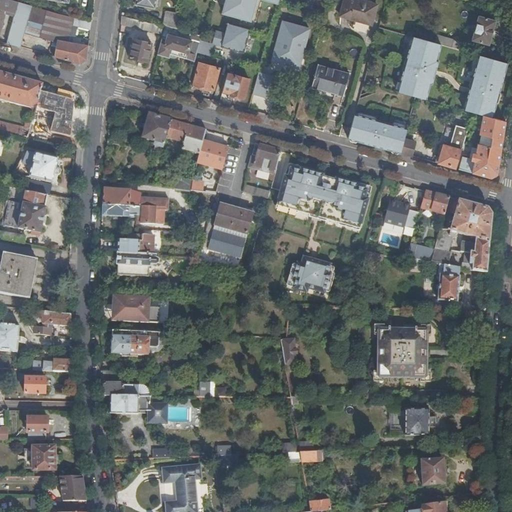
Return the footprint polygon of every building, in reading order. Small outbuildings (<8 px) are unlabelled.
[(7,44),(21,47),(25,31),(33,6),(12,0),(0,0),(0,30),(3,21),(6,22),(9,13),(15,16),(7,44)] [(257,0),(266,0),(278,3),(279,0),(278,0),(225,0),(224,5),(226,5),(224,13),(251,21),(257,0)] [(310,0),(308,8),(324,12),(327,1),(321,0),(310,0)] [(377,6),(356,0),(344,0),(340,16),(371,25),(377,6)] [(73,24),(75,17),(40,8),(33,6),(25,31),(58,41),(58,39),(71,42),(72,37),(73,24)] [(166,10),(162,26),(166,27),(179,30),(181,14),(166,10)] [(122,16),(121,23),(151,31),(152,23),(122,16)] [(91,29),(91,22),(75,17),(73,24),(78,26),(91,29)] [(478,17),(472,41),(489,46),(495,22),(478,17)] [(151,31),(163,34),(164,30),(166,27),(162,26),(152,23),(151,31)] [(238,27),(228,23),(225,32),(225,33),(236,36),(238,27)] [(311,30),(283,23),(272,62),(300,70),(311,30)] [(177,34),(164,30),(163,34),(162,38),(167,39),(168,35),(191,42),(192,41),(200,43),(200,40),(201,36),(190,33),(189,36),(177,32),(177,34)] [(225,33),(225,32),(217,30),(213,44),(222,46),(225,33)] [(246,48),(249,40),(236,36),(225,33),(222,46),(242,52),(242,50),(244,51),(246,47),(246,48)] [(196,55),(197,53),(200,43),(192,41),(191,42),(168,35),(167,39),(162,38),(157,55),(169,58),(171,54),(184,58),(188,53),(196,55)] [(439,46),(415,38),(412,48),(408,48),(405,61),(409,62),(407,71),(402,70),(398,84),(401,85),(399,93),(415,97),(424,99),(428,84),(430,85),(432,76),(424,75),(426,67),(434,69),(437,60),(435,60),(439,46)] [(444,38),(441,46),(451,48),(453,41),(444,38)] [(86,60),(88,46),(81,44),(72,42),(71,42),(58,39),(58,41),(58,42),(54,57),(80,64),(86,60)] [(133,39),(128,56),(146,62),(151,44),(133,39)] [(197,53),(211,57),(214,44),(200,40),(200,43),(197,53)] [(465,44),(453,41),(451,48),(463,52),(465,44)] [(498,93),(506,64),(480,57),(478,66),(474,66),(471,78),(476,80),(473,89),(489,94),(490,92),(498,94),(498,93)] [(219,69),(199,63),(193,84),(213,90),(219,69)] [(350,76),(319,67),(312,88),(343,97),(350,76)] [(432,76),(434,69),(426,67),(424,75),(432,76)] [(42,85),(0,72),(0,99),(31,108),(37,104),(42,85)] [(249,81),(228,74),(222,94),(227,95),(228,93),(233,95),(244,98),(249,81)] [(273,78),(259,74),(254,95),(267,99),(273,78)] [(500,93),(498,93),(498,94),(490,92),(489,94),(473,89),(476,80),(471,78),(466,97),(468,100),(469,96),(495,103),(495,105),(497,105),(500,93)] [(34,115),(34,116),(40,118),(44,106),(54,109),(53,114),(49,113),(46,124),(33,119),(32,122),(28,137),(36,140),(59,145),(60,130),(63,118),(79,122),(81,101),(78,95),(42,85),(37,104),(34,115)] [(483,116),(491,118),(495,105),(495,103),(469,96),(468,100),(465,111),(475,114),(483,116)] [(172,121),(150,114),(143,138),(156,141),(155,144),(156,145),(164,147),(166,139),(172,121)] [(350,139),(358,141),(364,118),(354,115),(348,139),(350,139)] [(500,155),(505,122),(491,118),(483,116),(480,129),(473,127),(472,130),(480,133),(479,135),(492,138),(490,147),(478,144),(476,149),(471,148),(468,159),(461,157),(458,169),(490,179),(497,175),(500,155)] [(400,153),(404,140),(407,129),(364,118),(358,141),(391,151),(398,153),(400,153)] [(25,128),(0,121),(0,130),(28,137),(32,122),(26,120),(25,128)] [(206,130),(172,121),(166,139),(184,144),(182,150),(199,154),(203,143),(206,130)] [(437,163),(455,169),(463,140),(457,139),(454,150),(441,146),(437,163)] [(400,153),(411,156),(415,143),(404,140),(400,153)] [(203,143),(199,154),(197,162),(223,169),(228,150),(203,143)] [(280,151),(256,144),(248,168),(274,175),(280,151)] [(162,155),(164,147),(156,145),(154,152),(162,155)] [(35,154),(30,177),(52,182),(57,159),(35,154)] [(304,212),(315,175),(300,171),(299,173),(294,171),(292,172),(290,173),(288,175),(287,179),(284,179),(276,206),(296,212),(296,214),(303,216),(304,212)] [(343,182),(315,175),(304,212),(334,220),(343,182)] [(181,180),(181,179),(174,178),(172,190),(176,191),(190,193),(191,184),(192,182),(181,180)] [(47,195),(49,195),(51,185),(27,180),(24,190),(26,190),(47,195)] [(396,184),(385,181),(381,193),(393,196),(396,184)] [(358,186),(343,182),(334,220),(333,224),(341,226),(342,225),(361,230),(368,204),(364,202),(366,196),(366,193),(364,190),(357,189),(358,186)] [(104,188),(103,205),(130,206),(130,190),(104,188)] [(44,208),(47,195),(26,190),(24,202),(18,228),(40,232),(46,208),(44,208)] [(425,192),(421,208),(445,215),(449,198),(425,192)] [(18,228),(24,202),(9,199),(4,224),(18,228)] [(488,209),(452,199),(448,214),(455,215),(451,232),(474,238),(474,245),(461,241),(458,251),(469,253),(468,264),(463,264),(463,270),(487,274),(492,215),(488,209)] [(390,201),(384,223),(404,229),(411,207),(390,201)] [(207,249),(220,205),(213,204),(207,224),(204,236),(201,247),(207,249)] [(103,205),(102,216),(128,218),(128,215),(136,215),(141,216),(142,207),(130,206),(103,205)] [(220,205),(207,249),(239,259),(252,215),(220,205)] [(296,212),(276,206),(276,210),(295,216),(296,214),(296,212)] [(141,216),(136,215),(136,224),(155,225),(156,208),(142,207),(141,216)] [(334,220),(304,212),(303,216),(307,217),(329,223),(333,224),(334,220)] [(329,223),(307,217),(306,220),(328,227),(329,223)] [(360,234),(361,230),(342,225),(341,226),(341,228),(360,234)] [(440,231),(435,250),(449,253),(453,238),(449,237),(450,234),(440,231)] [(2,240),(25,245),(26,238),(4,233),(2,240)] [(139,241),(139,254),(152,255),(153,236),(142,236),(141,241),(139,241)] [(119,240),(118,253),(139,254),(139,241),(128,240),(119,240)] [(435,250),(411,244),(406,260),(431,264),(431,263),(435,250)] [(449,253),(435,250),(431,263),(449,265),(451,253),(449,253)] [(139,254),(118,253),(118,264),(119,264),(119,278),(129,278),(139,278),(149,279),(150,264),(155,264),(156,264),(159,261),(159,259),(157,259),(157,255),(152,255),(139,254)] [(377,255),(367,253),(363,272),(369,274),(371,266),(374,267),(377,255)] [(34,260),(5,254),(0,278),(0,293),(26,299),(34,260)] [(310,292),(317,294),(323,265),(306,260),(304,267),(299,266),(294,283),(296,284),(295,291),(309,295),(310,292)] [(323,265),(317,294),(326,297),(332,278),(329,277),(332,267),(323,265)] [(459,276),(460,269),(441,266),(439,301),(434,301),(433,311),(450,311),(450,303),(459,303),(461,276),(459,276)] [(141,296),(113,295),(113,305),(120,305),(119,321),(149,323),(151,308),(140,307),(141,296)] [(151,297),(141,296),(140,307),(151,308),(151,297)] [(151,308),(149,323),(159,323),(160,309),(151,308)] [(71,326),(70,315),(35,311),(44,324),(44,328),(29,327),(33,334),(50,335),(51,329),(51,324),(63,325),(71,326)] [(20,326),(0,323),(0,350),(17,352),(20,326)] [(380,329),(385,329),(384,325),(374,325),(374,336),(378,335),(378,332),(380,329)] [(421,325),(421,329),(423,329),(427,333),(427,337),(431,337),(431,326),(421,325)] [(421,329),(385,329),(380,329),(378,332),(378,335),(377,372),(377,376),(380,379),(383,379),(420,379),(422,380),(426,377),(426,373),(426,359),(426,354),(427,337),(427,333),(423,329),(421,329)] [(112,353),(130,354),(131,331),(113,330),(112,353)] [(131,331),(130,354),(149,355),(150,347),(157,348),(160,345),(169,346),(169,333),(131,331)] [(282,340),(286,366),(296,367),(295,340),(287,340),(282,340)] [(73,372),(72,360),(55,360),(55,361),(34,360),(34,370),(73,372)] [(103,371),(104,396),(110,396),(149,396),(149,391),(147,387),(143,385),(122,384),(122,371),(103,371)] [(377,376),(377,372),(373,372),(373,382),(383,382),(383,379),(380,379),(377,376)] [(422,380),(420,379),(419,383),(430,383),(430,373),(426,373),(426,377),(422,380)] [(45,378),(26,377),(25,393),(45,394),(45,378)] [(215,383),(200,383),(200,397),(215,397),(215,388),(215,383)] [(226,388),(215,388),(215,397),(226,397),(226,388)] [(405,399),(425,399),(426,391),(376,390),(376,398),(405,399)] [(149,396),(110,396),(110,413),(137,414),(138,411),(148,412),(148,424),(167,424),(168,422),(168,407),(168,404),(150,404),(150,396),(149,396)] [(291,398),(295,419),(301,419),(297,397),(291,398)] [(429,410),(405,410),(405,437),(429,437),(429,426),(433,426),(433,420),(429,420),(429,410)] [(29,440),(46,440),(45,433),(47,433),(47,418),(28,418),(28,433),(29,433),(29,440)] [(481,446),(481,438),(462,439),(462,447),(481,446)] [(33,463),(33,471),(54,470),(54,446),(23,447),(22,463),(33,463)] [(216,447),(216,456),(230,456),(230,447),(216,447)] [(152,450),(153,459),(168,458),(168,450),(152,450)] [(289,464),(302,464),(302,461),(300,453),(295,453),(289,454),(289,464)] [(300,453),(302,461),(322,461),(321,453),(300,453)] [(239,464),(239,455),(230,456),(216,456),(217,465),(239,464)] [(422,462),(423,487),(445,486),(444,476),(444,470),(443,461),(422,462)] [(197,511),(193,480),(200,479),(198,465),(162,469),(163,483),(175,482),(177,502),(166,503),(166,511),(197,511)] [(86,501),(82,477),(60,477),(63,501),(86,501)] [(309,503),(310,511),(313,511),(330,510),(329,502),(309,503)]
